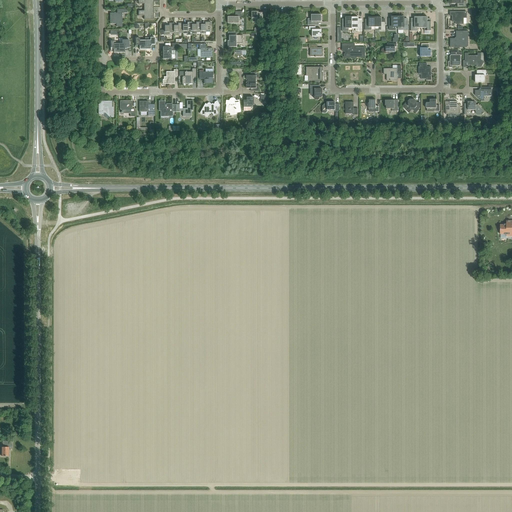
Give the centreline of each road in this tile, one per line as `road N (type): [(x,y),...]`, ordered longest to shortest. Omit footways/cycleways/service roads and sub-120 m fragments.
road 1 (secondary): [(511,188),(103,188)]
road 2 (unclassified): [(37,511),(37,237)]
road 3 (residential): [(218,91),(102,91),(101,58)]
road 4 (residential): [(373,90),(332,88),(332,3)]
road 5 (secondary): [(37,120),(35,0)]
